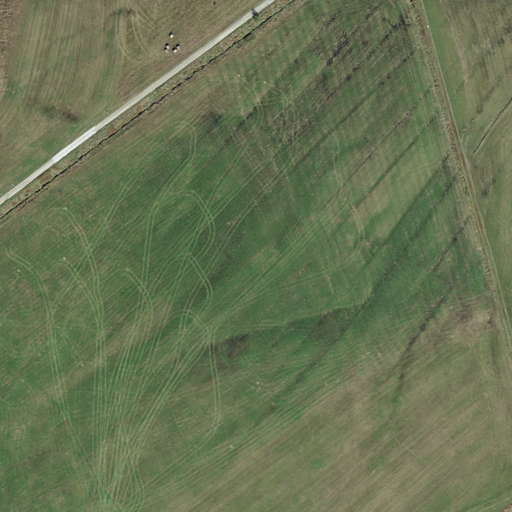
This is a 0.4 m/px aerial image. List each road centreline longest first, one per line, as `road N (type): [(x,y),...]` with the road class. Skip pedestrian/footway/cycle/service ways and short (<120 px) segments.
road 1 (track): [(419,0),(511,344)]
road 2 (track): [(0,201),(271,0)]
